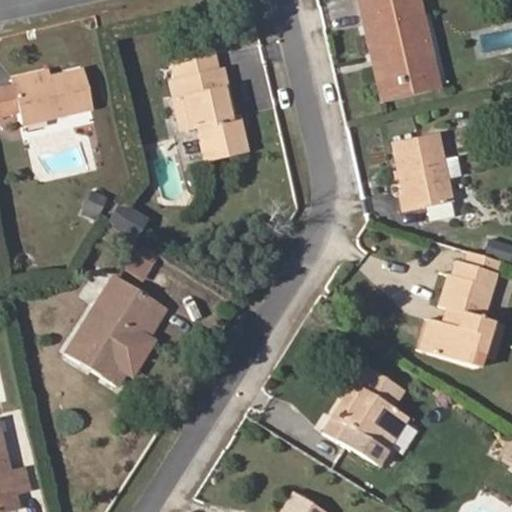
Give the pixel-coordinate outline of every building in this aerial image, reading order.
[(436,87),(415,0),(357,0),(371,61),(378,60),(379,65),(375,66),(383,99),(436,87)] [(227,118),(220,88),(225,87),(221,69),(216,70),(212,55),(170,65),(174,79),(168,81),(173,99),(170,100),(178,132),(195,127),(203,161),(245,152),(237,116),(232,117),(227,118)] [(379,65),(378,60),(371,61),(370,61),(379,100),(383,99),(375,66),(379,65)] [(91,109),(82,69),(49,77),(11,86),(0,88),(0,116),(17,112),(20,125),(91,109)] [(11,86),(49,77),(47,71),(10,79),(11,86)] [(232,117),(225,87),(220,88),(227,118),(232,117)] [(449,202),(435,133),(390,143),(404,212),(424,208),(448,202),(449,202)] [(97,215),(104,199),(90,192),(83,208),(97,215)] [(132,240),(144,219),(117,202),(104,223),(132,240)] [(451,216),(448,202),(424,208),(427,222),(451,216)] [(97,215),(83,208),(80,214),(94,221),(97,215)] [(125,252),(132,240),(104,223),(97,235),(125,252)] [(486,257),(511,260),(511,243),(488,240),(486,257)] [(139,278),(154,254),(134,241),(119,265),(139,278)] [(478,357),(489,321),(479,319),(498,260),(468,251),(464,265),(454,262),(450,276),(446,275),(436,307),(445,310),(440,323),(438,322),(428,355),(474,369),(478,357)] [(116,369),(139,332),(147,338),(164,311),(111,277),(62,354),(115,388),(123,374),(116,369)] [(428,355),(438,322),(428,319),(418,352),(428,355)] [(490,361),(501,325),(489,321),(478,357),(490,361)] [(130,378),(152,341),(147,338),(139,332),(116,369),(123,374),(130,378)] [(401,423),(404,417),(390,408),(401,390),(364,367),(347,392),(353,395),(337,421),(330,418),(320,433),(374,467),(386,446),(401,423)] [(337,421),(353,395),(347,392),(330,418),(337,421)] [(401,455),(416,432),(401,423),(386,446),(401,455)] [(511,463),(511,439),(509,438),(498,455),(511,463)] [(7,470),(0,440),(0,511),(16,508),(12,496),(27,492),(21,467),(7,470)] [(322,511),(292,492),(279,511),(322,511)]
